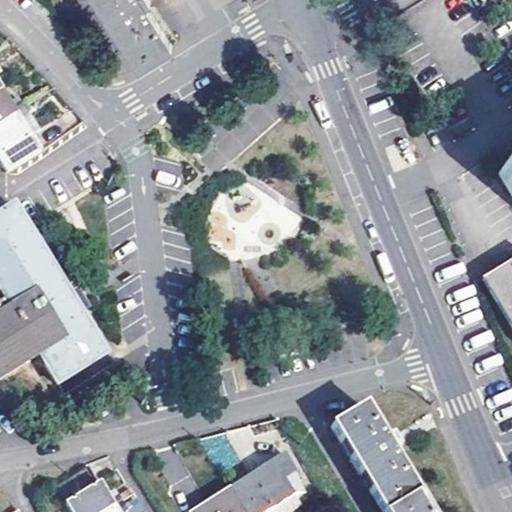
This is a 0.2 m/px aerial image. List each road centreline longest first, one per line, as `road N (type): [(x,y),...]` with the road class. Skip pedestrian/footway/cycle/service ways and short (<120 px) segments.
road 1 (tertiary): [(304,8),(445,360)]
road 2 (residential): [(111,107),(138,158),(170,428)]
road 3 (residential): [(445,360),(170,428)]
road 4 (residential): [(170,428),(0,462)]
road 5 (tertiary): [(445,360),(506,511)]
road 6 (residential): [(0,9),(90,98),(111,107)]
road 7 (residential): [(111,107),(228,41)]
